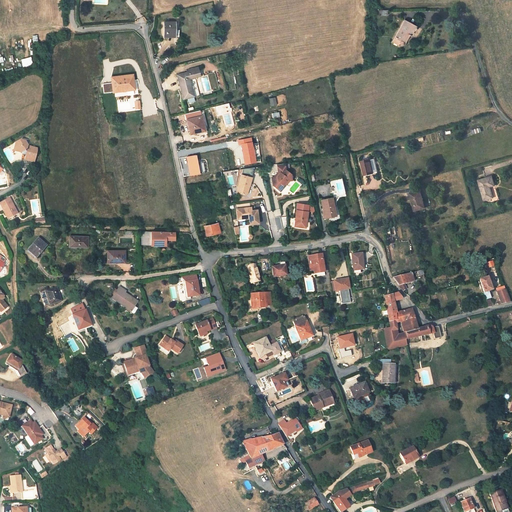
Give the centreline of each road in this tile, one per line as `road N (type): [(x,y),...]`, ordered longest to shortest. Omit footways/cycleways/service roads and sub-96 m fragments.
road 1 (residential): [(75,27),(131,26),(145,35),(202,254)]
road 2 (residential): [(278,249),(367,238),(428,324),(511,305)]
road 3 (track): [(0,225),(14,253),(16,313),(47,416)]
road 4 (track): [(192,229),(34,225),(18,230),(11,246)]
road 5 (residential): [(250,378),(331,511)]
road 6 (residential): [(511,124),(491,99),(465,15),(437,13)]
road 7 (residential): [(206,264),(80,277)]
road 8 (residential): [(250,378),(323,348),(336,370),(355,368)]
road 9 (residential): [(397,511),(511,467)]
road 10 (residential): [(219,304),(106,348)]
